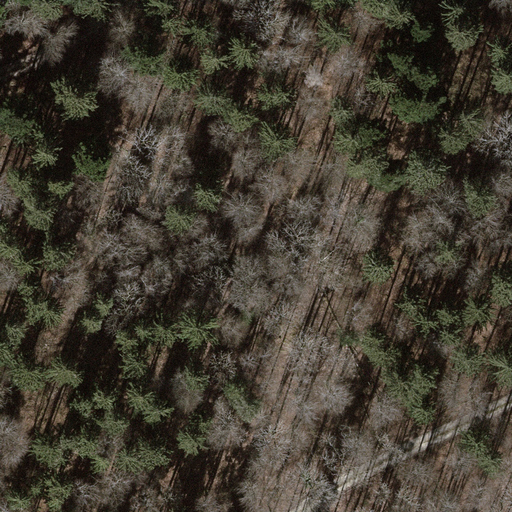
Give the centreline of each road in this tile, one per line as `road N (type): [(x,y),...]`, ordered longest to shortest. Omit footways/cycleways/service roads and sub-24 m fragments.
road 1 (track): [(295,511),(511,388)]
road 2 (track): [(128,0),(70,54),(0,79)]
